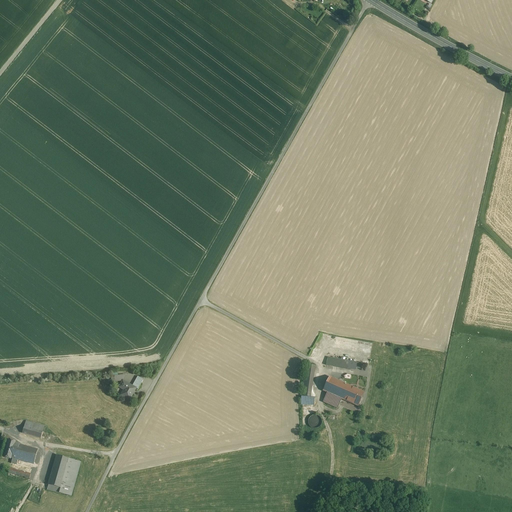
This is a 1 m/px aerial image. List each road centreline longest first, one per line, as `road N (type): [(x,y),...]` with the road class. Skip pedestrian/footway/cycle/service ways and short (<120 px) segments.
road 1 (unclassified): [(371,0),(87,511)]
road 2 (secondary): [(371,0),(511,78)]
